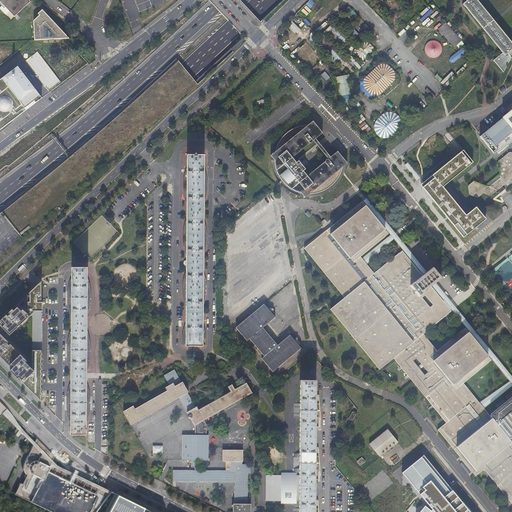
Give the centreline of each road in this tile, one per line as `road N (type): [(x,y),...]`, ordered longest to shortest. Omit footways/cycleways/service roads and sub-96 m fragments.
road 1 (residential): [(379,167),(329,207),(301,203),(291,210),(314,344),(341,375),(406,404),(492,511)]
road 2 (secondary): [(0,284),(257,35)]
road 3 (motorway): [(0,226),(260,0)]
road 4 (motorway): [(224,0),(0,195)]
road 5 (secondary): [(193,0),(0,147)]
road 6 (residential): [(188,511),(78,453),(0,376)]
road 7 (residential): [(511,94),(424,132),(379,167)]
